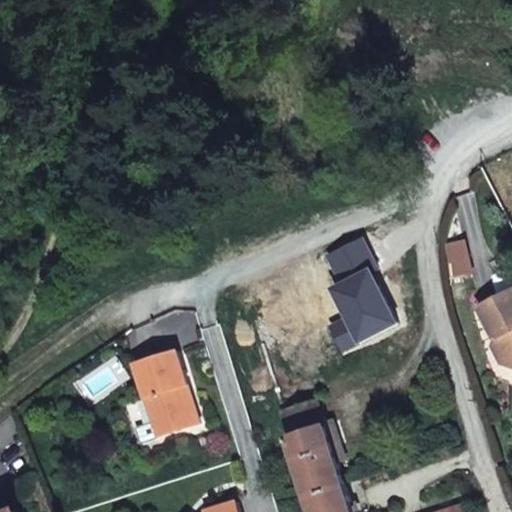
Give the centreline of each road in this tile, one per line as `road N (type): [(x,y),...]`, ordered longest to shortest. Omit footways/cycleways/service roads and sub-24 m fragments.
road 1 (residential): [(446,178),(202,293),(267,511)]
road 2 (residential): [(446,178),(435,218),(435,284),(507,511)]
road 3 (track): [(202,293),(166,292),(130,307),(0,412)]
